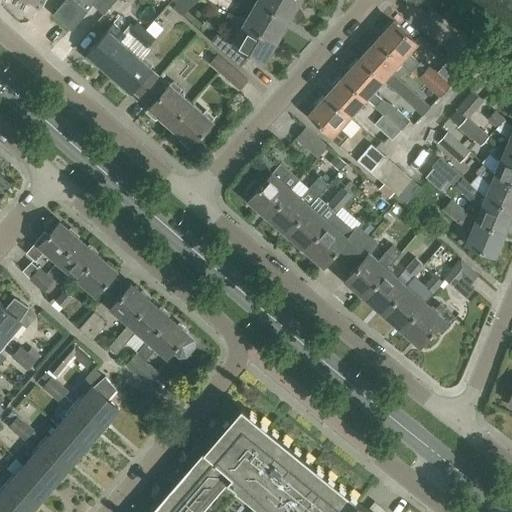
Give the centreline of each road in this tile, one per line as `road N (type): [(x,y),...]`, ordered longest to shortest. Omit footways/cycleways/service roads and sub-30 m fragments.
road 1 (tertiary): [(439,456),(0,82)]
road 2 (residential): [(455,420),(188,199)]
road 3 (residential): [(188,199),(368,0)]
road 4 (residential): [(188,199),(0,30)]
road 5 (residential): [(54,177),(237,345)]
road 6 (residential): [(107,511),(233,367),(237,345)]
road 7 (residential): [(511,87),(394,0)]
road 8 (residential): [(455,420),(511,292)]
